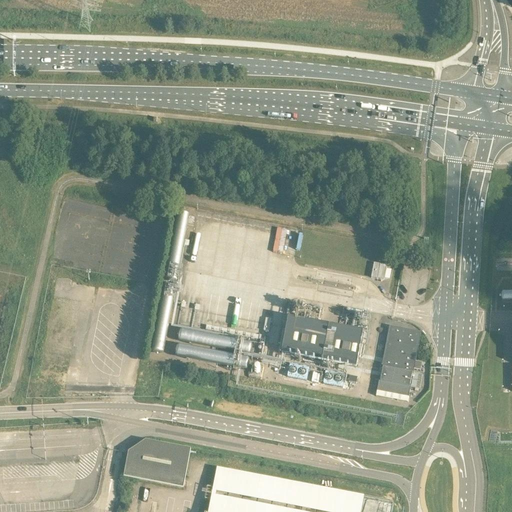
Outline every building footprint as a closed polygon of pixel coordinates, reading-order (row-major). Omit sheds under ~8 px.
[(164,288),(155,355),(167,357),(187,218),(178,216),(169,278),(172,279),(171,289),(164,288)] [(275,252),(284,253),(286,229),(277,229),(275,252)] [(386,267),(373,264),(371,278),(384,281),(386,267)] [(511,294),(503,295),(503,304),(511,303),(511,294)] [(277,352),(361,368),(367,337),(283,321),(277,352)] [(179,346),(177,360),(245,371),(247,358),(249,359),(253,334),(207,327),(206,333),(182,329),(179,346)] [(407,404),(410,388),(420,334),(410,332),(409,335),(401,334),(401,330),(391,328),(381,382),(378,398),(407,404)] [(312,383),(319,384),(320,376),(313,374),(312,383)] [(183,487),(190,448),(143,439),(127,450),(123,474),(183,487)] [(391,511),(393,501),(216,473),(214,490),(207,489),(205,503),(210,504),(209,511),(391,511)]
